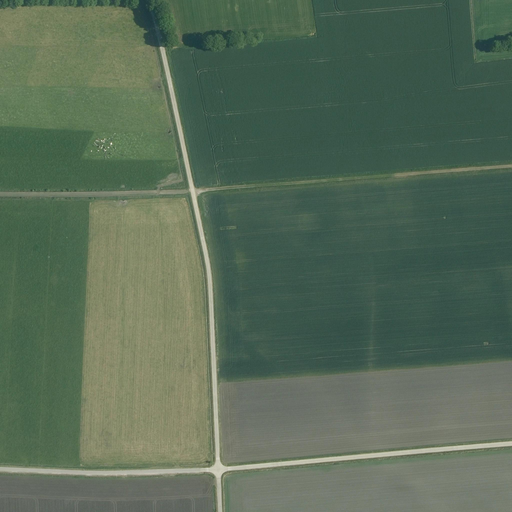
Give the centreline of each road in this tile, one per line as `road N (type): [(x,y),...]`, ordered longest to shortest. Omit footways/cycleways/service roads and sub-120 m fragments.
road 1 (track): [(511,166),(216,189),(0,194)]
road 2 (unclassified): [(218,469),(209,273),(149,0)]
road 3 (unclassified): [(218,469),(511,444)]
road 4 (unclassified): [(218,469),(0,469)]
